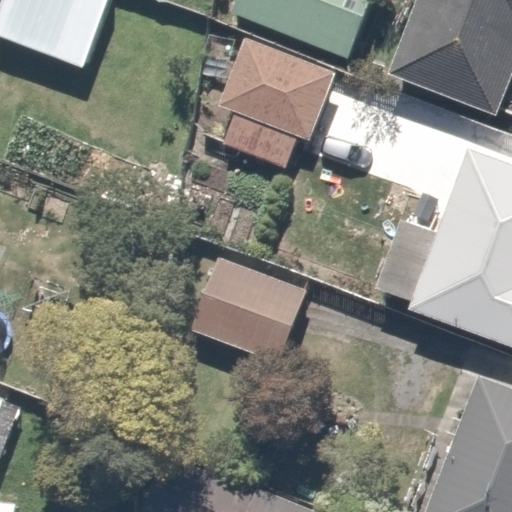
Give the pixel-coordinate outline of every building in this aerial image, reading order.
[(0,0),(10,4),(0,29),(0,34),(87,67),(112,0),(0,0)] [(322,0),(239,0),(235,13),(356,62),(373,20),(322,0)] [(511,90),(511,0),(424,0),(398,70),(505,110),(511,90)] [(252,30),(221,108),(240,115),(229,143),(305,174),(347,68),(252,30)] [(411,211),(382,297),(511,341),(511,139),(479,128),(446,223),(411,211)] [(317,287),(225,250),(192,329),(284,367),(317,287)] [(511,511),(511,382),(493,375),(435,511),(511,511)] [(306,511),(170,458),(148,511),(306,511)] [(0,501),(0,511),(21,511),(22,503),(0,501)]
